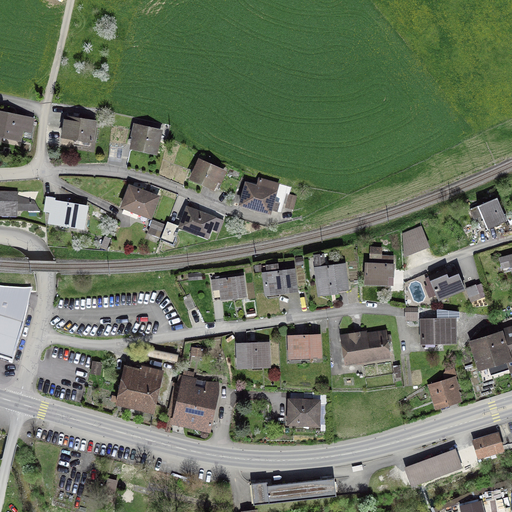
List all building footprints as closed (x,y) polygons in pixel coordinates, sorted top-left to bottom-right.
[(0,135),(20,139),(24,118),(0,112),(0,135)] [(95,121),(65,117),(62,136),(92,141),(95,121)] [(133,135),(136,136),(134,146),(154,150),(158,132),(135,127),(133,135)] [(217,178),(220,180),(224,172),(199,161),(192,178),(213,187),(217,178)] [(291,187),(260,179),(257,186),(246,183),(240,204),(259,208),(259,209),(270,212),(270,209),(281,211),(286,192),(289,193),(291,187)] [(124,205),(150,216),(157,197),(130,187),(123,206),(124,205)] [(0,214),(17,215),(18,192),(0,191),(0,214)] [(293,209),(296,196),(289,194),(285,207),(293,209)] [(83,227),(86,207),(53,201),(54,199),(47,197),(45,209),(51,210),(49,222),(83,227)] [(485,224),(486,227),(506,218),(497,197),(470,209),(477,227),(485,224)] [(21,198),(21,207),(28,207),(28,211),(40,212),(34,202),(21,198)] [(223,221),(187,207),(180,226),(207,237),(211,227),(220,231),(223,221)] [(166,225),(153,220),(148,232),(161,237),(166,225)] [(161,237),(161,238),(171,242),(176,228),(175,225),(167,222),(166,225),(161,237)] [(404,234),(405,253),(427,244),(421,227),(404,234)] [(113,238),(105,236),(101,248),(108,251),(113,238)] [(381,253),(371,253),(370,260),(381,261),(381,253)] [(327,254),(315,255),(316,268),(320,267),(328,266),(327,254)] [(511,255),(500,259),(504,273),(511,270),(511,255)] [(366,264),(365,283),(393,284),(393,265),(392,265),(393,257),(383,257),(383,264),(366,264)] [(285,270),(285,269),(279,270),(277,264),(262,266),(266,294),(296,291),(293,269),(285,270)] [(322,277),(317,278),(320,295),(337,292),(337,289),(347,288),(344,264),(328,266),(320,267),(322,277)] [(429,276),(438,299),(456,292),(455,290),(463,287),(457,270),(447,274),(445,270),(429,276)] [(245,296),(243,276),(212,280),(214,300),(245,296)] [(476,285),(466,289),(471,301),(480,297),(476,285)] [(0,357),(12,361),(32,289),(13,290),(4,289),(0,288),(0,357)] [(182,297),(188,310),(195,307),(189,294),(182,297)] [(420,308),(406,308),(406,320),(420,320),(420,308)] [(421,320),(422,347),(437,346),(437,342),(455,341),(455,319),(421,320)] [(511,331),(500,335),(505,351),(511,348),(511,331)] [(341,337),(345,362),(389,355),(386,334),(367,337),(367,333),(341,337)] [(319,335),(289,336),(290,357),(320,356),(319,335)] [(481,365),(488,363),(507,356),(505,351),(500,335),(474,343),(481,365)] [(238,344),(238,363),(252,363),(252,366),(269,366),(268,343),(238,344)] [(511,369),(511,348),(505,351),(507,356),(488,363),(491,374),(511,368),(511,369)] [(93,362),(91,371),(100,373),(101,363),(93,362)] [(445,379),(456,375),(452,362),(443,373),(445,379)] [(135,368),(125,366),(116,402),(154,411),(162,371),(136,365),(135,368)] [(179,395),(195,399),(199,380),(195,379),(196,378),(183,375),(179,395)] [(207,382),(199,380),(195,399),(216,404),(219,392),(218,382),(207,382)] [(455,380),(433,386),(438,404),(457,399),(454,388),(457,387),(455,380)] [(289,423),(318,424),(319,403),(327,403),(327,393),(313,393),(313,401),(290,400),(289,423)] [(211,425),(216,404),(195,399),(179,395),(174,416),(211,425)] [(478,457),(503,450),(498,433),(473,441),(478,457)] [(454,452),(407,469),(412,484),(459,466),(454,452)] [(334,478),(268,485),(270,503),(336,495),(334,478)] [(254,504),(270,503),(268,485),(267,481),(251,483),(254,504)]
